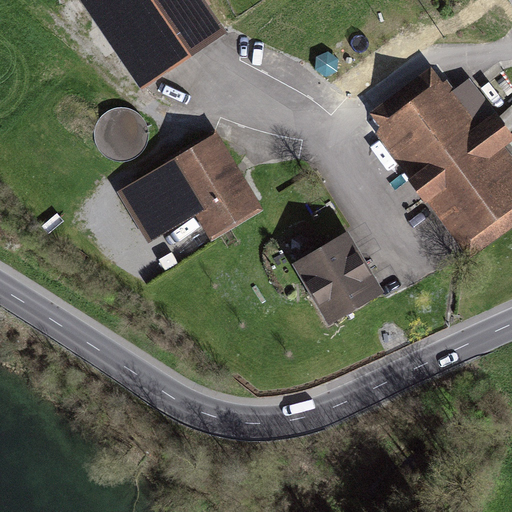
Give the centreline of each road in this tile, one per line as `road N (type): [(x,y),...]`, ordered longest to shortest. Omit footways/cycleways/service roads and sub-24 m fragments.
road 1 (tertiary): [(0,287),(182,404),(236,421),(290,418),(360,393),(511,321)]
road 2 (unknown): [(452,305),(388,234),(340,130)]
road 3 (unknown): [(340,130),(403,78),(511,48)]
road 4 (unknown): [(186,102),(285,146),(340,130)]
